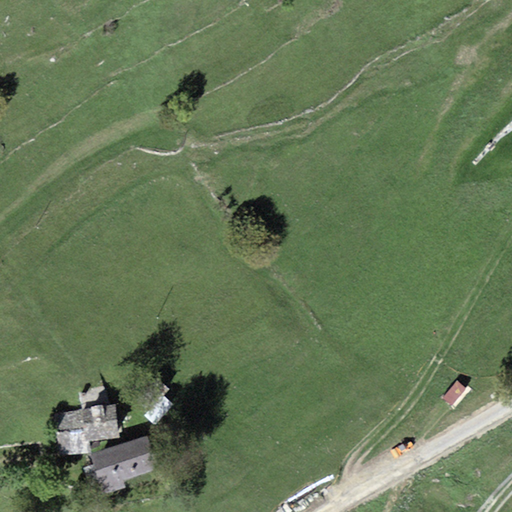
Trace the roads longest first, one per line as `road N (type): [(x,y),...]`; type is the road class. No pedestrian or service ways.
road 1 (track): [(355,492),(355,463),(420,387),(511,237)]
road 2 (unclassified): [(511,403),(323,511)]
